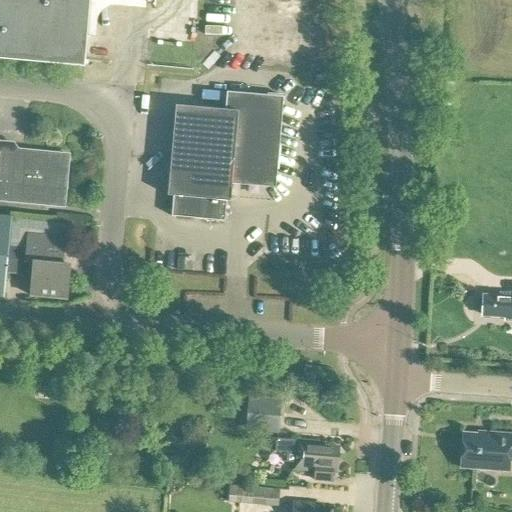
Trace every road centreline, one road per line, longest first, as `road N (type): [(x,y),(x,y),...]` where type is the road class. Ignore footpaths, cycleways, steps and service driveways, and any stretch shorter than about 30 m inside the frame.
road 1 (unclassified): [(398,342),(126,323),(107,307),(117,112),(101,99),(0,88)]
road 2 (secondary): [(398,342),(398,104),(389,0)]
road 3 (secondary): [(388,511),(395,381)]
